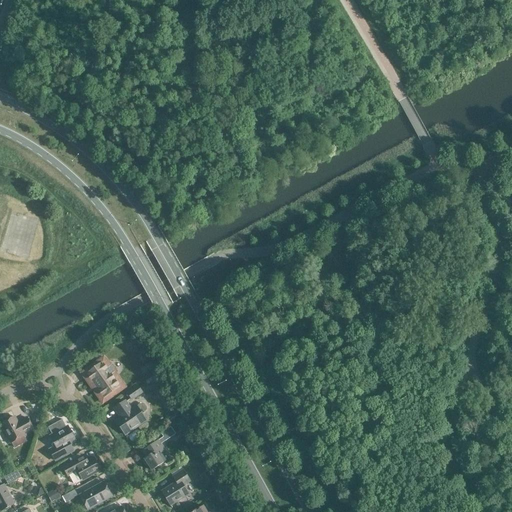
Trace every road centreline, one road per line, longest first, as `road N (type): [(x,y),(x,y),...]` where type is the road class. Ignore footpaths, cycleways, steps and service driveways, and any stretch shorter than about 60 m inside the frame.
road 1 (secondary): [(308,511),(136,206),(69,137),(0,97)]
road 2 (secondary): [(0,129),(63,169),(109,218),(274,511)]
road 3 (residential): [(146,511),(66,397),(31,388),(0,397)]
